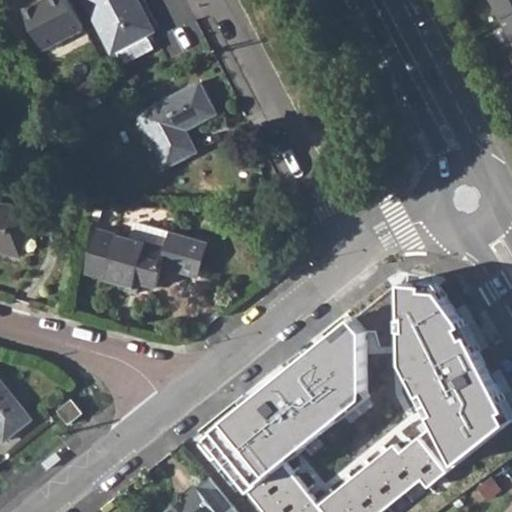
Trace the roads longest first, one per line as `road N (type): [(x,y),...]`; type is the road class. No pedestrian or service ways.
road 1 (residential): [(221,0),(355,257)]
road 2 (residential): [(169,409),(355,257)]
road 3 (primary): [(356,0),(423,128),(436,180)]
road 4 (residential): [(169,409),(121,365),(0,331)]
road 5 (primary): [(480,158),(410,0)]
road 6 (residential): [(40,511),(169,409)]
